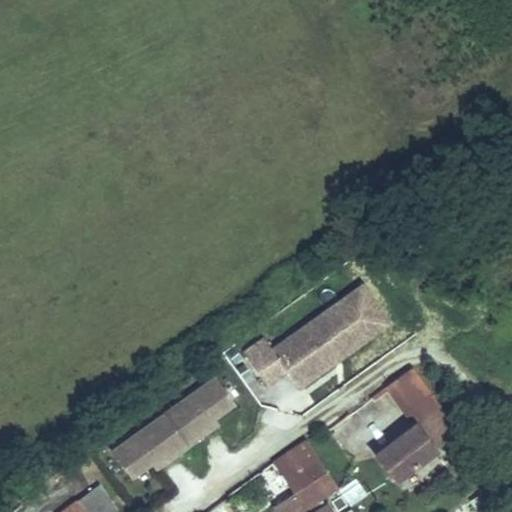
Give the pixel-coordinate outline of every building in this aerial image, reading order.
[(392,319),(362,280),(271,345),(262,334),(239,350),(267,385),(285,371),(296,388),(392,319)] [(214,371),(160,408),(189,447),(219,426),(215,420),(239,403),(214,371)] [(189,447),(160,408),(108,446),(132,477),(152,463),(159,470),(189,447)] [(403,433),(366,460),(383,481),(420,455),(441,439),(423,417),(403,433)] [(313,448),(333,476),(351,462),(332,434),(313,448)] [(306,511),(325,500),(292,454),(261,478),(282,506),(286,511),(306,511)] [(358,480),(338,490),(347,507),(366,497),(358,480)] [(58,511),(118,511),(99,484),(58,511)]
